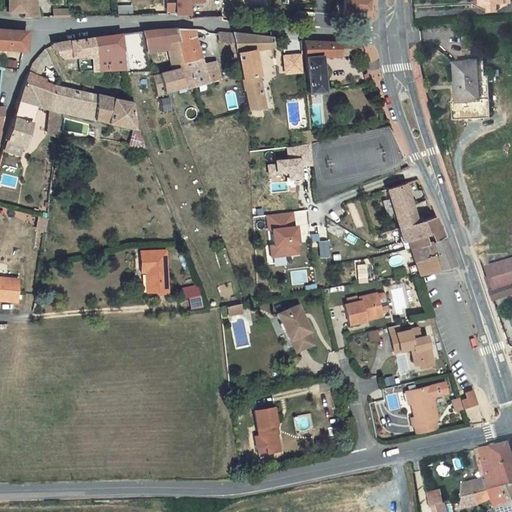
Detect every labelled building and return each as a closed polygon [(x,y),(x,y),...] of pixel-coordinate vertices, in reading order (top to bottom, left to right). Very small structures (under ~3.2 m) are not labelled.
[(24,15),(37,15),(36,0),(11,0),(11,10),(24,10),(24,15)] [(176,0),(177,3),(167,3),(167,14),(192,13),(192,1),(205,1),(204,0),(176,0)] [(348,0),(348,10),(372,13),(372,0),(348,0)] [(118,12),(133,12),(133,3),(118,3),(118,12)] [(0,51),(10,52),(10,35),(0,34),(0,51)] [(115,74),(111,37),(86,39),(82,40),(88,75),(115,74)] [(142,81),(143,84),(146,102),(154,101),(153,98),(176,95),(170,76),(178,75),(165,40),(160,39),(139,37),(135,37),(136,44),(137,51),(157,50),(161,79),(142,81)] [(88,75),(82,40),(62,44),(36,51),(39,56),(51,64),(57,62),(60,75),(88,75)] [(177,98),(211,93),(207,78),(194,79),(182,42),(165,40),(178,75),(170,76),(176,95),(177,98)] [(264,63),(263,52),(226,48),(227,59),(237,125),(252,124),(248,64),(264,63)] [(313,72),(360,65),(357,54),(355,52),(352,51),(293,55),(297,105),(316,103),(313,72)] [(9,89),(5,100),(36,108),(43,88),(31,83),(36,61),(30,54),(29,55),(24,62),(19,70),(11,84),(9,89)] [(451,103),(451,122),(490,121),(489,79),(486,79),(486,64),(456,64),(456,103),(451,103)] [(120,86),(130,85),(129,74),(118,74),(120,86)] [(108,101),(119,100),(116,78),(106,79),(108,101)] [(123,129),(120,109),(43,88),(36,108),(47,113),(124,135),(123,129)] [(45,136),(47,113),(36,108),(5,100),(3,106),(0,116),(0,146),(12,149),(18,116),(38,120),(37,134),(45,136)] [(131,147),(144,146),(143,129),(130,130),(131,147)] [(15,186),(17,176),(4,173),(1,183),(15,186)] [(402,177),(405,192),(414,188),(408,175),(402,177)] [(408,215),(403,192),(384,199),(394,237),(412,232),(408,215)] [(354,201),(346,204),(356,228),(363,225),(354,201)] [(267,213),(271,257),(302,254),(300,222),(296,222),(295,211),(267,213)] [(36,230),(47,230),(47,217),(37,216),(36,230)] [(412,232),(394,237),(398,251),(404,249),(417,247),(419,254),(426,252),(439,246),(430,227),(412,232)] [(320,257),(330,256),(329,240),(318,241),(320,257)] [(439,246),(426,252),(431,265),(408,270),(411,284),(451,275),(439,246)] [(417,247),(404,249),(406,258),(419,254),(417,247)] [(419,254),(406,258),(408,270),(431,265),(426,252),(419,254)] [(156,254),(128,255),(129,275),(136,274),(140,274),(140,295),(158,293),(156,254)] [(511,260),(481,272),(484,279),(489,293),(511,284),(511,260)] [(356,282),(365,281),(363,263),(354,263),(356,282)] [(365,278),(373,277),(372,263),(364,264),(365,278)] [(21,278),(0,275),(0,302),(17,305),(21,278)] [(484,295),(488,307),(511,297),(511,284),(489,293),(484,279),(479,281),(484,295)] [(190,298),(191,306),(203,304),(202,296),(190,298)] [(243,302),(227,304),(229,314),(244,312),(243,302)] [(352,307),(353,310),(336,313),(341,334),(357,330),(374,326),(369,303),(352,307)] [(228,317),(226,307),(212,310),(214,319),(228,317)] [(278,343),(282,356),(299,350),(294,337),(297,336),(287,310),(265,317),(275,344),(278,343)] [(393,338),(391,332),(382,334),(387,358),(403,355),(407,372),(412,371),(413,375),(426,373),(420,343),(413,344),(411,335),(393,338)] [(373,345),(371,336),(362,338),(364,347),(373,345)] [(436,423),(427,389),(402,396),(405,409),(408,409),(411,421),(408,422),(410,430),(412,429),(433,424),(436,423)] [(459,404),(461,413),(473,408),(469,395),(461,398),(463,403),(459,404)] [(456,404),(451,406),(455,416),(460,414),(456,404)] [(244,439),(247,456),(269,453),(265,427),(266,427),(263,408),(245,411),(249,438),(244,439)] [(306,429),(310,421),(301,417),(298,425),(306,429)] [(433,424),(412,429),(414,437),(435,432),(433,424)] [(465,496),(496,488),(511,484),(511,482),(504,457),(500,449),(466,456),(469,481),(449,486),(451,499),(465,496)] [(511,507),(511,484),(496,488),(501,511),(511,507)] [(496,488),(465,496),(470,507),(485,508),(485,511),(496,511),(501,511),(496,488)] [(415,495),(418,507),(430,504),(427,492),(415,495)] [(470,507),(465,496),(451,499),(451,508),(470,507)]
